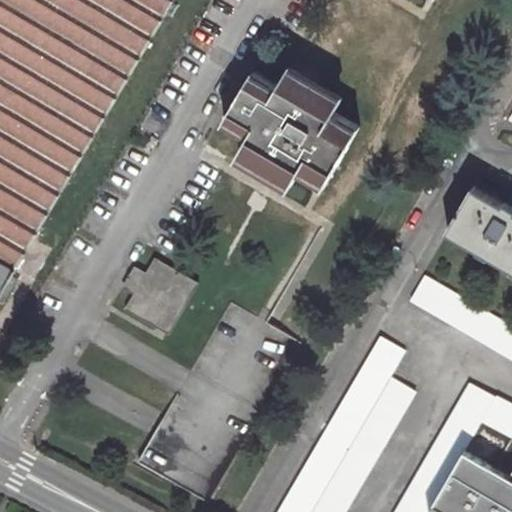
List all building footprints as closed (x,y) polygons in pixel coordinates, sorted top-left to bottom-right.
[(0,0),(0,300),(57,203),(175,0),(0,0)] [(254,72),(224,121),(249,135),(241,148),(270,166),(278,153),(303,167),(327,180),(360,122),(337,108),(342,99),(288,69),(278,86),(254,72)] [(270,166),(295,181),(303,167),(278,153),(270,166)] [(511,208),(475,187),(449,230),(511,267),(511,208)] [(136,292),(126,309),(169,334),(200,282),(155,257),(148,271),(136,292)] [(135,263),(123,284),(136,292),(148,271),(135,263)] [(511,327),(425,277),(411,302),(511,361),(511,327)] [(159,426),(138,461),(207,501),(300,341),(260,318),(232,301),(185,380),(159,426)] [(311,511),(391,376),(406,351),(381,336),(277,511),(311,511)] [(345,511),(416,391),(391,376),(311,511),(345,511)] [(511,408),(472,385),(398,511),(430,511),(464,454),(483,422),(511,439),(511,408)] [(511,511),(511,482),(464,454),(430,511),(511,511)]
